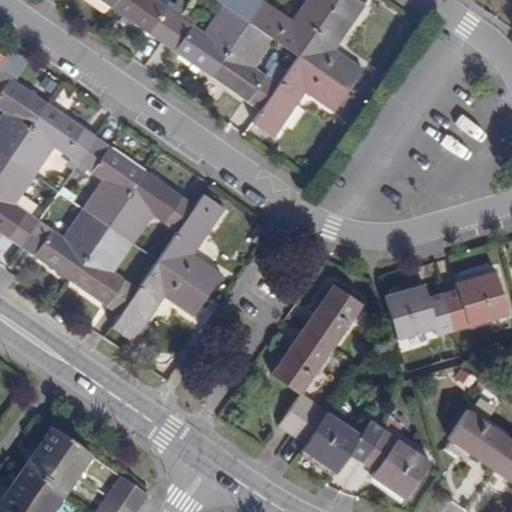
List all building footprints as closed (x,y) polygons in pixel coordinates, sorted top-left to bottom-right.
[(160,0),(114,0),(110,7),(159,41),(179,13),(160,0)] [(218,0),(221,2),(246,19),(259,0),(218,0)] [(301,0),(290,16),(265,0),(259,0),(246,19),(273,38),(296,54),(334,0),(301,0)] [(366,2),(363,0),(334,0),(296,54),(347,89),(363,66),(333,47),(366,2)] [(201,29),(179,13),(159,41),(208,75),(246,19),(221,2),(201,29)] [(253,65),(273,38),(246,19),(208,75),(258,109),(277,82),(278,81),(253,65)] [(258,109),(251,120),(273,135),(304,91),(333,110),(347,89),(296,54),(278,81),(277,82),(258,109)] [(0,109),(1,110),(0,112),(0,150),(8,156),(46,102),(0,70),(0,109)] [(53,145),(77,162),(95,135),(46,102),(8,156),(34,174),(53,145)] [(100,177),(80,206),(107,224),(145,169),(95,135),(77,162),(100,177)] [(0,167),(8,156),(0,150),(0,167)] [(14,202),(34,174),(8,156),(0,167),(0,232),(19,245),(38,219),(14,202)] [(195,203),(145,169),(107,224),(132,241),(151,213),(176,230),(195,203)] [(225,207),(203,191),(195,203),(176,230),(156,258),(207,293),(222,272),(194,252),(225,207)] [(19,245),(68,280),(107,224),(80,206),(61,235),(38,219),(19,245)] [(112,270),(132,241),(107,224),(68,280),(118,313),(137,287),(112,270)] [(192,314),(207,293),(156,258),(137,287),(118,313),(110,325),(133,340),(164,295),(192,314)] [(456,286),(442,290),(453,329),(507,313),(495,269),(455,281),(456,286)] [(423,282),(383,293),(396,338),(436,327),(438,333),(453,329),(442,290),(427,294),(423,282)] [(333,283),(302,327),(332,348),(363,303),(333,283)] [(271,372),(301,392),(332,348),(302,327),(271,372)] [(278,425),(292,435),(315,402),(301,392),(278,425)] [(292,435),(304,444),(327,411),(315,402),(292,435)] [(446,438),(491,469),(511,439),(511,437),(468,407),(446,438)] [(360,434),(327,411),(304,444),(301,449),(334,472),(348,453),(362,462),(385,429),(371,419),(360,434)] [(49,427),(36,447),(79,477),(93,457),(49,427)] [(430,459),(385,429),(362,462),(374,470),(371,476),(403,498),(430,459)] [(511,484),(511,439),(491,469),(511,484)] [(36,447),(22,467),(65,497),(79,477),(36,447)] [(22,467),(8,487),(43,511),(54,511),(65,497),(22,467)] [(120,476),(106,496),(128,511),(136,511),(148,495),(120,476)] [(43,511),(8,487),(0,498),(0,509),(4,511),(43,511)] [(128,511),(106,496),(95,511),(128,511)]
